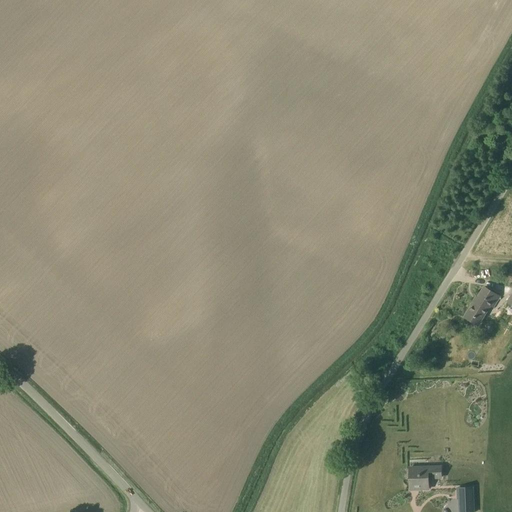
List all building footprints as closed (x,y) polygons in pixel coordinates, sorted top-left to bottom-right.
[(492,302),(495,304),(500,297),(484,287),(478,298),(479,299),(477,302),(474,300),(470,305),(474,307),(472,310),(470,308),(464,317),(478,325),(492,302)] [(486,417),(511,416),(511,383),(451,385),(451,419),(469,419),(470,436),(459,436),(460,465),(511,463),(511,432),(487,433),(486,417)] [(441,478),(441,466),(410,467),(410,489),(428,489),(428,478),(441,478)] [(485,509),(511,508),(511,478),(484,479),(485,509)] [(453,497),(453,511),(467,511),(467,487),(460,487),(460,497),(453,497)]
